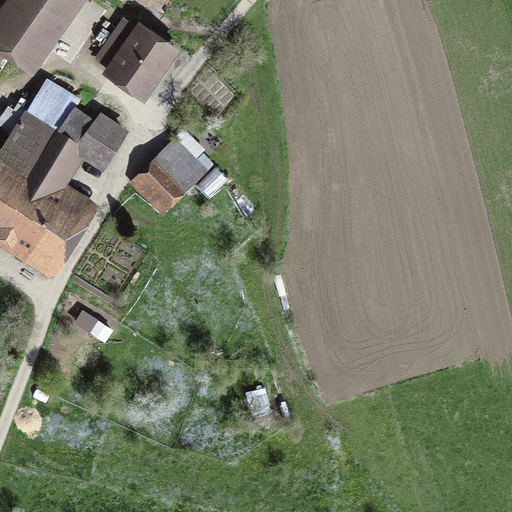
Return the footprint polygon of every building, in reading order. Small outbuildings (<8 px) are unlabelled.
[(0,42),(31,64),(75,0),(14,0),(0,20),(0,42)] [(170,50),(141,30),(113,71),(142,91),(170,50)] [(60,173),(75,149),(53,135),(56,130),(26,112),(9,139),(0,133),(0,227),(49,259),(81,209),(49,189),(60,173)] [(100,114),(75,149),(100,164),(122,128),(100,114)] [(206,170),(176,139),(139,176),(162,200),(178,184),(185,191),(206,170)]
